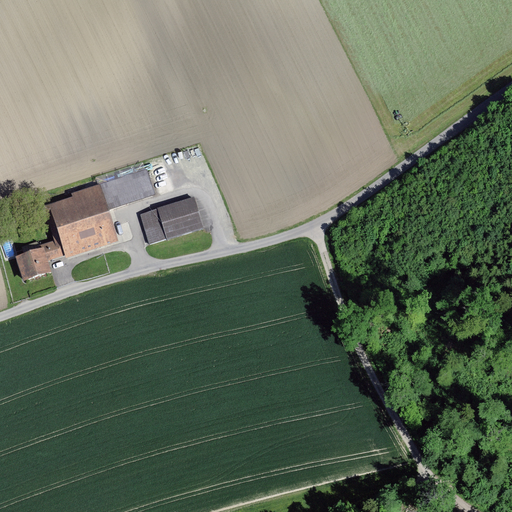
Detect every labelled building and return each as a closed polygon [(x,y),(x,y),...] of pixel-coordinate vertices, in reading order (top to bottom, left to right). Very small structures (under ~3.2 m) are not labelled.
[(102,246),(116,242),(106,211),(154,196),(146,173),(99,188),(102,198),(78,206),(53,214),(63,242),(41,249),(42,253),(44,259),(100,241),(102,246)] [(74,196),(78,206),(102,198),(99,188),(74,196)] [(204,229),(195,200),(158,211),(167,240),(204,229)] [(12,212),(15,221),(23,219),(20,210),(12,212)] [(141,216),(145,228),(159,224),(165,241),(167,240),(158,211),(141,216)] [(150,245),(165,241),(159,224),(145,228),(150,245)] [(42,253),(41,249),(39,243),(23,249),(26,258),(42,253)] [(44,259),(42,253),(26,258),(19,261),(25,281),(49,273),(44,259)]
